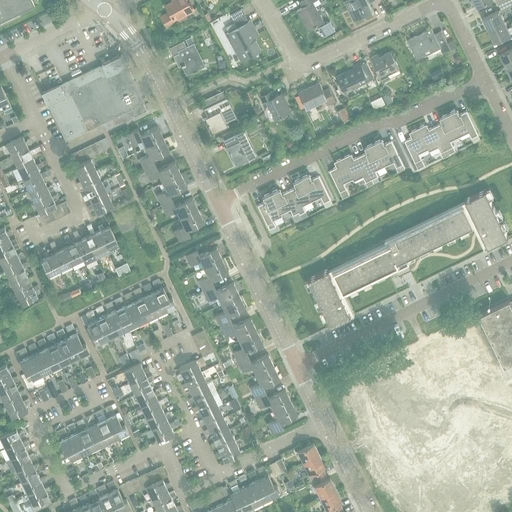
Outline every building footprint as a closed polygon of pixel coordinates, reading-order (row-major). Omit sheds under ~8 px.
[(0,0),(0,20),(34,4),(31,0),(0,0)] [(174,21),(194,10),(190,3),(188,4),(185,0),(174,0),(165,5),(169,13),(161,17),(166,25),(174,21)] [(325,22),(313,1),(315,0),(301,0),(302,0),(305,6),(296,10),(308,31),(319,25),(320,26),(319,27),(321,30),(320,31),(322,34),(323,33),(324,35),(335,29),(330,21),(324,24),(323,22),(325,22)] [(346,0),(344,1),(348,9),(350,8),(356,20),(373,11),(368,0),(346,0)] [(511,0),(504,0),(498,3),(501,9),(511,4),(511,3),(511,0)] [(237,27),(226,33),(241,59),(260,48),(251,31),(255,29),(250,20),(248,21),(241,8),(230,14),(237,27)] [(482,18),(488,30),(505,22),(499,10),(482,18)] [(505,22),(488,30),(494,42),(511,34),(505,22)] [(444,53),(451,50),(441,30),(434,33),(431,28),(407,40),(417,59),(441,48),(444,53)] [(196,63),(202,60),(193,43),(186,46),(183,41),(169,47),(169,48),(170,48),(172,53),(173,55),(178,53),(183,63),(181,64),(182,66),(186,75),(199,68),(196,63)] [(499,54),(505,66),(511,62),(511,47),(511,48),(499,54)] [(387,72),(398,66),(391,51),(379,57),(378,54),(371,57),(382,79),(389,75),(387,72)] [(42,92),(47,103),(49,102),(66,138),(102,120),(103,122),(107,129),(137,115),(137,114),(146,110),(142,101),(125,65),(126,65),(125,64),(121,54),(101,63),(102,64),(81,74),(78,76),(59,85),(58,84),(43,91),(42,92)] [(356,87),(364,83),(366,88),(372,85),(369,80),(362,65),(345,74),(344,73),(337,76),(344,90),(355,85),(356,87)] [(328,105),(336,101),(329,88),(324,91),(319,82),(299,92),(307,108),(325,99),(328,105)] [(0,111),(10,106),(8,101),(0,84),(0,111)] [(276,118),(290,111),(281,93),(274,97),(271,91),(259,97),(263,103),(267,101),(276,118)] [(225,123),(236,117),(226,97),(203,108),(208,117),(205,118),(208,125),(209,128),(210,128),(212,133),(227,126),(225,123)] [(345,120),(350,117),(344,104),(338,107),(345,120)] [(478,134),(467,111),(460,114),(457,109),(448,113),(460,136),(469,132),(471,137),(478,134)] [(460,136),(448,113),(440,117),(442,122),(436,126),(449,154),(450,154),(449,153),(455,150),(451,141),(460,136)] [(449,154),(436,126),(429,129),(426,123),(418,128),(429,151),(438,147),(443,157),(449,154)] [(142,139),(145,147),(164,138),(158,125),(141,133),(138,128),(127,133),(132,144),(142,139)] [(429,151),(418,128),(409,132),(412,137),(405,141),(418,168),(425,165),(419,153),(428,149),(429,151)] [(236,166),(255,156),(243,132),(224,141),(236,166)] [(6,143),(12,155),(28,147),(27,145),(32,142),(30,138),(25,141),(23,136),(6,143)] [(106,137),(100,139),(106,150),(111,148),(106,137)] [(139,159),(144,169),(155,164),(153,159),(170,150),(164,138),(145,147),(149,154),(139,159)] [(405,167),(392,140),(385,143),(382,138),(373,142),(385,166),(394,162),(398,171),(405,167)] [(100,139),(95,142),(100,153),(106,150),(100,139)] [(95,142),(90,145),(95,155),(100,153),(95,142)] [(378,175),(376,170),(385,166),(373,142),(364,146),(367,152),(361,155),(372,179),(378,175)] [(28,147),(12,155),(17,167),(34,159),(31,154),(41,150),(39,145),(34,147),(29,150),(28,147)] [(90,145),(84,147),(90,158),(95,155),(90,145)] [(124,146),(118,149),(123,159),(128,156),(124,146)] [(84,147),(79,150),(85,161),(90,158),(84,147)] [(79,150),(74,152),(79,163),(85,161),(79,150)] [(79,163),(74,152),(69,155),(74,166),(79,163)] [(372,179),(361,155),(354,158),(351,153),(343,157),(354,181),(363,176),(367,185),(374,182),(372,179)] [(354,181),(343,157),(334,161),(337,167),(330,170),(343,197),(349,194),(344,183),(352,179),(354,181)] [(79,175),(80,178),(96,170),(91,158),(74,166),(77,171),(72,173),(74,177),(79,175)] [(34,159),(17,167),(23,178),(39,170),(38,168),(43,165),(41,161),(36,164),(34,159)] [(155,164),(144,169),(149,180),(159,175),(163,182),(181,173),(175,161),(158,169),(155,164)] [(39,170),(23,178),(29,190),(45,182),(42,177),(52,172),(50,168),(40,173),(39,170)] [(96,170),(80,178),(81,180),(76,182),(78,187),(83,184),(85,189),(102,181),(96,170)] [(156,195),(161,205),(173,199),(170,194),(187,186),(181,173),(163,182),(166,190),(156,195)] [(331,199),(319,174),(312,178),(310,173),(301,177),(312,201),(321,196),(324,202),(331,199)] [(306,211),(303,205),(312,201),(301,177),(292,181),(295,187),(288,190),(300,214),(306,211)] [(102,181),(85,189),(88,194),(83,196),(85,200),(90,198),(91,200),(107,193),(102,181)] [(45,182),(29,190),(34,201),(50,193),(49,191),(54,188),(52,184),(47,187),(45,182)] [(300,214),(288,190),(282,193),(279,188),(270,192),(282,216),(282,215),(281,213),(289,209),(292,214),(298,212),(299,214),(300,214)] [(486,189),(465,199),(488,246),(508,236),(486,189)] [(282,216),(270,192),(261,196),(264,202),(257,205),(268,227),(268,228),(275,225),(273,220),(282,216)] [(50,193),(34,201),(40,213),(44,211),(49,208),(55,205),(56,205),(56,204),(55,204),(53,200),(58,197),(56,193),(51,196),(50,193)] [(107,193),(91,200),(92,203),(87,205),(89,209),(94,207),(97,212),(113,204),(107,193)] [(173,199),(161,205),(166,215),(176,211),(180,218),(198,209),(192,196),(175,204),(173,199)] [(65,200),(60,203),(65,214),(71,211),(65,200)] [(56,205),(55,205),(60,216),(65,214),(60,203),(56,205)] [(409,264),(406,258),(474,225),(464,204),(390,240),(391,243),(334,270),(346,295),(409,264)] [(55,205),(49,208),(55,219),(60,216),(55,205)] [(49,208),(44,211),(49,222),(55,219),(49,208)] [(4,209),(0,210),(0,218),(11,213),(10,209),(5,211),(4,209)] [(198,209),(180,218),(183,225),(173,230),(178,241),(190,235),(187,230),(204,222),(198,209)] [(40,213),(39,213),(44,224),(49,222),(44,211),(40,213)] [(44,224),(39,213),(33,216),(39,227),(44,224)] [(94,232),(92,228),(90,223),(86,225),(90,234),(86,236),(94,253),(105,248),(97,231),(94,232)] [(99,230),(97,231),(105,248),(117,242),(109,225),(103,228),(101,223),(97,225),(99,230)] [(0,227),(0,242),(9,238),(8,235),(13,233),(11,229),(6,231),(3,226),(0,227)] [(72,232),(74,236),(76,241),(74,242),(82,259),(94,253),(86,236),(80,239),(76,230),(72,232)] [(63,248),(70,264),(82,259),(74,242),(71,244),(67,234),(63,236),(67,245),(63,248)] [(9,238),(0,242),(0,256),(15,249),(12,244),(17,242),(15,238),(10,240),(9,238)] [(63,248),(57,250),(53,241),(49,243),(53,252),(51,253),(59,270),(70,264),(63,248)] [(200,260),(204,268),(222,259),(216,246),(199,254),(196,249),(185,254),(190,265),(200,260)] [(15,249),(0,256),(0,260),(4,269),(20,261),(19,258),(24,256),(22,252),(17,254),(15,249)] [(59,270),(51,253),(48,255),(46,250),(42,252),(44,257),(39,259),(47,275),(59,270)] [(197,280),(202,291),(214,285),(211,280),(228,272),(222,259),(204,268),(207,275),(197,280)] [(20,261),(4,269),(9,280),(26,272),(23,267),(28,265),(26,261),(21,263),(20,261)] [(329,268),(308,278),(331,325),(351,315),(329,268)] [(26,272),(9,280),(15,292),(31,284),(30,281),(35,279),(33,275),(28,277),(26,272)] [(214,285),(202,291),(207,301),(218,296),(221,303),(239,295),(233,282),(216,290),(214,285)] [(31,284),(15,292),(21,303),(37,295),(35,290),(39,288),(37,284),(33,286),(31,284)] [(164,287),(154,292),(160,304),(163,302),(167,311),(177,306),(173,297),(169,299),(164,287)] [(154,292),(145,296),(150,308),(153,307),(157,315),(167,311),(163,302),(160,304),(154,292)] [(215,315),(220,326),(231,320),(229,315),(245,307),(239,295),(221,303),(225,310),(215,315)] [(145,296),(135,301),(141,313),(144,311),(148,320),(157,315),(153,307),(150,308),(145,296)] [(511,299),(511,300),(510,301),(510,300),(480,314),(494,345),(505,366),(511,362),(511,299)] [(135,301),(125,305),(131,318),(135,316),(138,324),(148,320),(144,311),(141,313),(135,301)] [(125,305),(116,310),(122,322),(125,321),(129,329),(138,324),(135,316),(131,318),(125,305)] [(116,310),(106,315),(112,327),(115,325),(120,334),(129,329),(125,321),(122,322),(116,310)] [(106,315),(96,319),(102,332),(106,330),(110,338),(120,334),(115,325),(112,327),(106,315)] [(231,320),(220,326),(225,336),(235,332),(238,339),(257,330),(251,317),(233,326),(231,320)] [(102,332),(96,319),(88,324),(94,336),(97,334),(101,342),(110,338),(106,330),(102,332)] [(177,332),(182,329),(177,319),(172,322),(177,332)] [(167,336),(173,334),(168,324),(162,327),(167,336)] [(158,341),(163,338),(159,328),(153,331),(158,341)] [(203,330),(192,335),(194,340),(205,335),(203,330)] [(232,351),(237,362),(248,356),(246,351),(263,343),(257,330),(238,339),(242,346),(232,351)] [(77,333),(67,338),(73,350),(76,348),(80,357),(89,352),(86,345),(86,344),(82,345),(77,333)] [(148,345),(154,343),(149,333),(143,336),(148,345)] [(205,335),(194,340),(197,346),(199,344),(208,340),(205,335)] [(67,338),(58,342),(63,354),(66,353),(71,361),(80,357),(76,348),(73,350),(67,338)] [(208,340),(199,344),(197,346),(200,351),(211,346),(208,340)] [(58,342),(48,347),(54,359),(57,358),(61,366),(71,361),(66,353),(63,354),(58,342)] [(143,344),(137,347),(137,348),(139,352),(146,349),(143,344)] [(211,346),(200,351),(202,356),(213,351),(211,346)] [(48,347),(39,351),(44,364),(47,362),(51,371),(61,366),(57,358),(54,359),(48,347)] [(137,348),(128,352),(132,360),(141,356),(139,352),(137,348)] [(39,351),(29,356),(35,368),(38,367),(42,375),(51,371),(47,362),(44,364),(39,351)] [(248,356),(237,362),(242,372),(252,367),(256,374),(274,366),(268,353),(251,361),(248,356)] [(127,354),(119,357),(123,366),(131,363),(127,354)] [(35,368),(29,356),(19,361),(25,373),(28,371),(33,380),(42,375),(38,367),(35,368)] [(183,377),(185,379),(201,371),(196,360),(179,368),(181,373),(177,375),(179,379),(183,377)] [(0,365),(0,379),(11,374),(10,371),(14,369),(12,365),(8,367),(5,362),(0,365)] [(124,370),(129,382),(146,374),(145,372),(149,369),(147,365),(143,368),(140,362),(124,370)] [(91,378),(96,375),(91,365),(86,368),(91,378)] [(249,387),(254,397),(266,392),(263,386),(280,378),(274,366),(256,374),(259,382),(249,387)] [(76,373),(81,383),(87,380),(82,370),(76,373)] [(201,371),(185,379),(186,382),(181,384),(183,388),(188,386),(190,391),(207,383),(201,371)] [(335,380),(342,377),(339,372),(332,375),(335,380)] [(11,374),(0,379),(0,393),(17,386),(14,380),(19,378),(17,374),(12,377),(11,374)] [(146,374),(129,382),(135,394),(152,386),(149,381),(154,378),(152,374),(147,377),(146,374)] [(67,377),(72,388),(77,385),(72,375),(67,377)] [(57,382),(62,392),(68,389),(63,379),(57,382)] [(53,396),(58,394),(53,383),(48,386),(53,396)] [(207,383),(190,391),(193,396),(188,398),(190,402),(194,400),(196,402),(212,394),(207,383)] [(17,386),(0,393),(6,406),(22,397),(21,395),(25,392),(24,388),(19,390),(17,386)] [(152,386),(135,394),(141,405),(157,397),(156,394),(160,392),(158,388),(154,390),(152,386)] [(120,387),(112,391),(116,398),(123,394),(120,387)] [(43,401),(49,398),(44,388),(38,391),(43,401)] [(266,392),(254,397),(259,408),(269,403),(273,410),(292,402),(285,389),(268,397),(266,392)] [(212,394),(196,402),(197,405),(193,407),(194,411),(199,409),(201,414),(218,406),(212,394)] [(22,397),(6,406),(11,417),(27,409),(25,404),(30,401),(28,397),(23,400),(22,397)] [(157,397),(141,405),(146,417),(163,409),(160,404),(165,402),(163,397),(158,400),(157,397)] [(292,402),(273,410),(277,417),(267,422),(272,433),(283,428),(280,422),(297,414),(292,402)] [(218,406),(201,414),(204,419),(199,421),(201,425),(206,423),(207,425),(224,417),(218,406)] [(163,409),(146,417),(152,428),(168,420),(167,417),(172,415),(170,411),(165,413),(163,409)] [(116,413),(106,418),(112,430),(115,428),(119,437),(129,432),(124,423),(121,425),(116,413)] [(224,417),(207,425),(208,428),(204,430),(206,434),(210,432),(212,437),(229,429),(224,417)] [(106,418),(97,422),(102,434),(106,433),(110,441),(119,437),(115,428),(112,430),(106,418)] [(168,420),(152,428),(157,440),(174,432),(172,426),(176,424),(174,420),(170,422),(168,420)] [(97,422),(88,427),(87,427),(93,439),(96,437),(100,446),(110,441),(106,433),(102,434),(97,422)] [(0,434),(0,436),(5,447),(22,439),(20,436),(25,434),(23,430),(18,432),(16,427),(0,434)] [(88,427),(78,431),(78,432),(84,444),(86,442),(91,451),(100,446),(96,437),(93,439),(87,427),(88,427)] [(229,429),(212,437),(215,442),(210,444),(212,448),(217,446),(218,448),(235,440),(229,429)] [(78,431),(68,436),(68,437),(74,448),(77,446),(81,455),(91,451),(86,442),(84,444),(78,432),(78,431)] [(68,436),(58,441),(64,453),(67,452),(72,460),(81,455),(77,446),(74,448),(68,437),(68,436)] [(22,439),(5,447),(10,458),(27,450),(25,445),(29,443),(27,439),(23,441),(22,439)] [(235,440),(218,448),(219,451),(215,453),(217,457),(221,455),(224,460),(240,452),(235,440)] [(297,450),(303,462),(319,454),(313,442),(297,450)] [(27,450),(10,458),(16,470),(33,462),(31,459),(36,457),(34,453),(30,455),(27,450)] [(319,454),(303,462),(309,474),(306,475),(309,480),(323,474),(320,469),(325,466),(319,454)] [(281,473),(287,470),(281,458),(275,461),(281,473)] [(33,462),(16,470),(22,481),(38,473),(36,468),(40,466),(38,462),(34,464),(33,462)] [(162,465),(156,468),(162,478),(163,478),(167,476),(162,465)] [(156,468),(151,470),(156,481),(162,478),(156,468)] [(151,470),(146,473),(151,483),(156,481),(151,470)] [(38,473),(22,481),(27,492),(44,484),(43,482),(47,480),(45,476),(41,478),(38,473)] [(146,473),(141,475),(146,486),(151,483),(146,473)] [(268,474),(258,479),(264,490),(267,489),(271,498),(281,493),(277,484),(274,486),(268,474)] [(323,474),(309,480),(312,486),(314,485),(320,497),(336,489),(330,477),(325,479),(323,474)] [(141,475),(135,478),(140,489),(146,486),(141,475)] [(135,478),(130,480),(135,491),(140,489),(135,478)] [(163,478),(162,478),(156,481),(151,483),(146,486),(151,498),(168,490),(167,487),(171,485),(170,481),(165,483),(163,478)] [(258,479),(249,483),(254,495),(258,493),(262,502),(271,498),(267,489),(264,490),(258,479)] [(130,480),(125,483),(130,493),(135,491),(130,480)] [(130,493),(125,483),(119,485),(125,496),(130,493)] [(249,483),(239,488),(245,499),(249,498),(253,506),(262,502),(258,493),(254,495),(249,483)] [(44,484),(27,492),(32,503),(25,507),(27,511),(32,511),(52,502),(50,496),(47,491),(51,489),(50,485),(45,487),(44,484)] [(118,488),(108,492),(114,504),(117,503),(121,511),(131,507),(127,498),(124,500),(118,488)] [(232,498),(235,504),(239,503),(243,511),(247,511),(254,508),(253,506),(249,498),(245,499),(239,488),(230,492),(232,498)] [(336,489),(320,497),(325,508),(323,509),(324,511),(331,511),(339,508),(337,503),(342,501),(336,489)] [(168,490),(151,498),(157,509),(174,501),(171,496),(176,494),(174,490),(169,492),(168,490)] [(108,492),(99,497),(98,497),(104,509),(108,507),(110,511),(119,511),(121,511),(117,503),(114,504),(108,492)] [(99,497),(89,501),(89,502),(94,511),(110,511),(108,507),(104,509),(98,497),(99,497)] [(232,498),(223,502),(224,502),(223,502),(227,511),(243,511),(239,503),(235,504),(232,498)] [(89,501),(80,506),(82,511),(94,511),(89,502),(89,501)] [(174,501),(157,509),(158,511),(178,511),(178,510),(182,508),(180,504),(176,506),(174,501)] [(223,502),(214,507),(216,511),(227,511),(223,502),(224,502),(223,502)]
